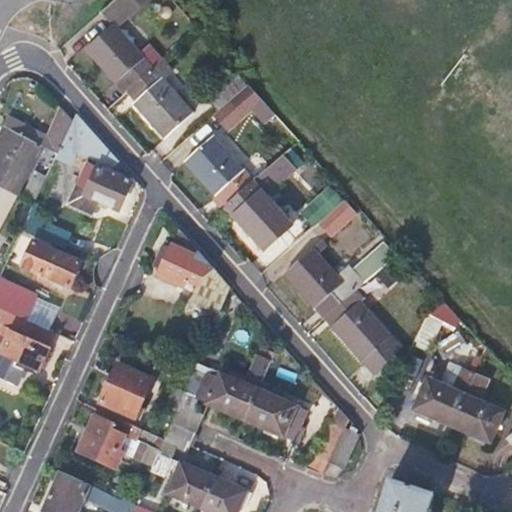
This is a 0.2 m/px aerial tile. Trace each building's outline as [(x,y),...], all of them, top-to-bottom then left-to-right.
[(148,0),(113,0),(102,10),(118,27),(148,0)] [(128,90),(162,59),(153,49),(143,58),(112,24),(85,48),(116,82),(118,79),(128,90)] [(253,45),(249,40),(242,47),(246,52),(253,45)] [(172,69),(162,59),(128,90),(138,100),(135,103),(166,138),(192,113),(161,79),(172,69)] [(228,102),(241,90),(228,75),(205,96),(219,110),(228,102)] [(262,97),(250,85),(241,90),(228,102),(241,116),(262,97)] [(227,129),(241,116),(228,102),(219,110),(214,114),(227,129)] [(71,119),(58,105),(45,132),(46,133),(45,135),(60,142),(61,141),(71,119)] [(122,175),(128,170),(76,109),(71,119),(61,141),(76,148),(113,164),(122,175)] [(9,129),(0,146),(0,184),(16,193),(45,135),(46,133),(45,132),(8,114),(3,126),(9,129)] [(226,204),(253,180),(213,136),(186,161),(226,204)] [(70,162),(76,148),(61,141),(60,142),(55,155),(70,162)] [(292,162),(283,153),(253,180),(226,204),(265,248),(280,235),(292,224),(290,222),(262,190),(292,162)] [(87,161),(69,200),(91,210),(96,198),(118,208),(129,181),(87,161)] [(24,198),(33,203),(47,172),(38,167),(24,198)] [(0,224),(16,193),(0,184),(0,224)] [(321,194),(290,222),(292,224),(280,235),(289,245),(332,206),(321,194)] [(355,211),(343,199),(320,220),(332,233),(355,211)] [(21,228),(61,246),(67,232),(28,213),(21,228)] [(219,312),(231,285),(180,228),(172,247),(164,244),(154,266),(162,270),(161,273),(185,284),(187,279),(196,282),(188,302),(219,312)] [(80,261),(35,240),(23,265),(38,272),(37,277),(59,287),(62,284),(68,287),(80,261)] [(392,254),(380,241),(351,269),(348,265),(336,276),(316,254),(324,247),(319,241),(286,271),(315,303),(321,299),(331,310),(389,257),(392,254)] [(402,271),(389,257),(331,310),(326,315),(325,316),(376,372),(394,355),(398,344),(359,301),(364,295),(369,301),(402,271)] [(0,308),(8,312),(23,319),(34,296),(0,280),(0,308)] [(326,315),(331,310),(321,299),(315,303),(326,315)] [(444,319),(426,311),(414,338),(432,346),(444,319)] [(0,329),(0,370),(20,380),(25,366),(38,371),(48,348),(27,339),(24,342),(0,329)] [(273,360),(276,352),(263,346),(259,354),(273,360)] [(208,402),(210,403),(246,418),(260,388),(273,360),(259,354),(258,354),(246,382),(222,371),(214,389),(208,402)] [(171,420),(197,431),(202,421),(205,413),(199,411),(197,403),(200,395),(199,395),(204,385),(214,389),(222,371),(198,361),(195,368),(185,391),(180,402),(177,410),(171,420)] [(117,362),(100,401),(135,417),(152,378),(117,362)] [(452,422),(474,370),(464,366),(455,387),(428,375),(415,407),(452,422)] [(487,376),(474,370),(452,422),(490,438),(503,407),(479,397),(487,376)] [(166,406),(177,410),(180,402),(185,391),(175,387),(166,406)] [(260,388),(246,418),(282,434),(285,428),(297,403),(260,388)] [(309,409),(297,403),(285,428),(296,442),(309,409)] [(139,439),(143,429),(118,418),(117,423),(95,414),(77,453),(114,469),(122,450),(118,448),(125,433),(139,439)] [(192,444),(197,431),(171,420),(164,438),(189,450),(192,444)] [(308,468),(323,474),(329,461),(344,427),(327,421),(308,468)] [(344,469),(360,434),(344,427),(329,461),(344,469)] [(156,457),(164,438),(154,434),(147,452),(156,457)] [(201,507),(214,476),(181,462),(168,492),(201,507)] [(132,511),(136,504),(131,502),(60,471),(43,511),(46,511),(79,511),(86,497),(118,511),(121,511),(132,511)] [(236,511),(246,491),(214,476),(201,507),(212,511),(236,511)] [(428,511),(435,493),(390,478),(378,511),(428,511)]
